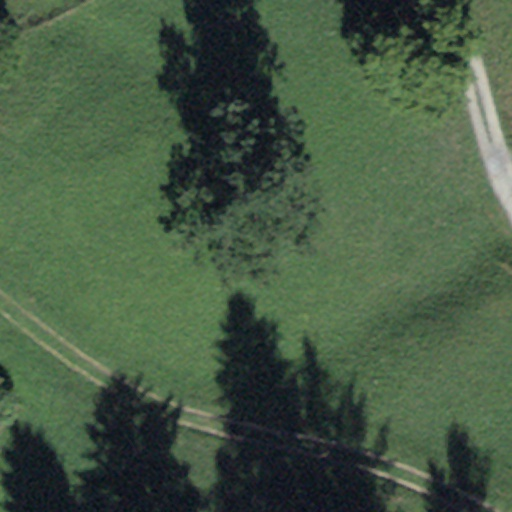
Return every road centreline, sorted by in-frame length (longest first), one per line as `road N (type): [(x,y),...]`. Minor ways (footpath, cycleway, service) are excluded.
road 1 (track): [(0,292),(153,396),(358,450),(489,511)]
road 2 (track): [(454,0),(511,193)]
